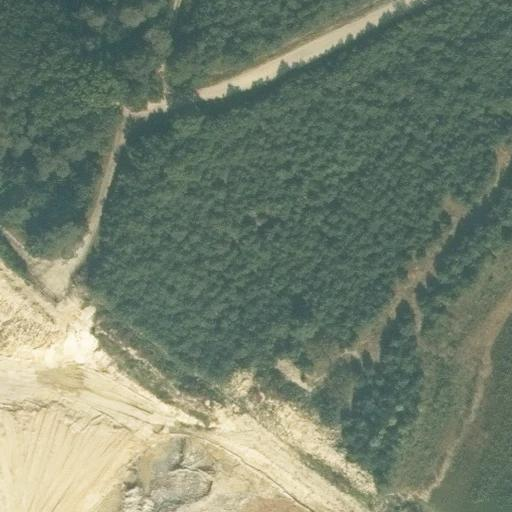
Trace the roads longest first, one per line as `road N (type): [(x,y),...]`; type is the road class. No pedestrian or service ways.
road 1 (track): [(132,120),(267,72),(413,0)]
road 2 (track): [(61,279),(132,120)]
road 3 (track): [(132,120),(0,14)]
road 4 (track): [(132,120),(165,0)]
